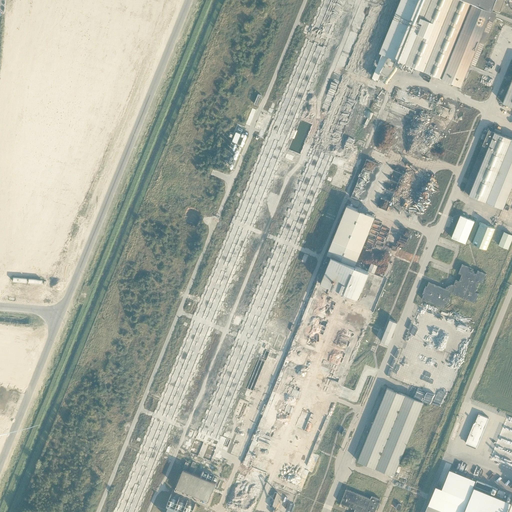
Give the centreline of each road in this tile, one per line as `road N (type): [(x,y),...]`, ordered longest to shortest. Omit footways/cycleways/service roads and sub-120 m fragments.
road 1 (unknown): [(97,511),(305,0)]
road 2 (unknown): [(487,109),(396,71),(288,338)]
road 3 (unclassified): [(61,312),(186,0)]
road 4 (unknown): [(435,233),(324,511)]
road 5 (unknown): [(282,354),(220,511)]
road 6 (unclassified): [(0,463),(61,312)]
